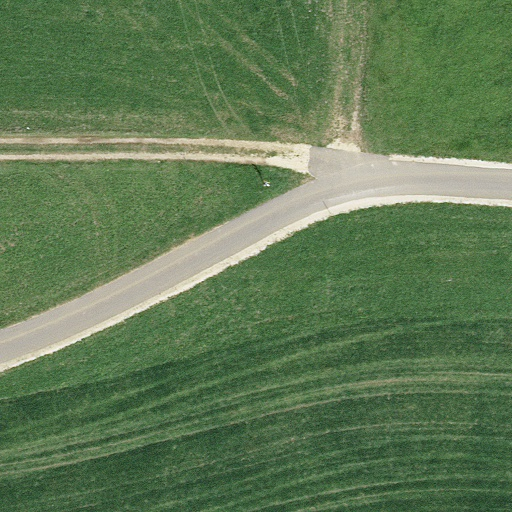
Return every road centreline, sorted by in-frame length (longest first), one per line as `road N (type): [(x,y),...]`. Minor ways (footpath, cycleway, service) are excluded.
road 1 (unclassified): [(511,172),(403,170),(316,185),(0,332)]
road 2 (track): [(0,146),(284,148),(345,178),(355,0)]
